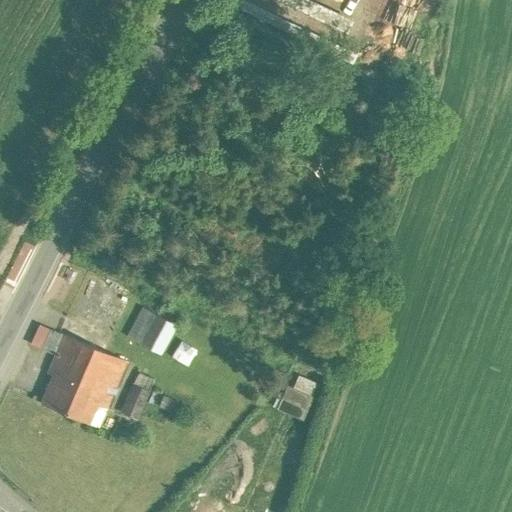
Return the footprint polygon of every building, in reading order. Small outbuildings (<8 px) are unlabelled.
[(346,36),(352,21),(300,0),(286,0),(284,7),(307,17),(304,23),(313,27),(312,30),(329,37),(332,30),(346,36)] [(140,309),(125,340),(161,358),(177,327),(140,309)] [(45,323),(36,344),(61,355),(70,334),(45,323)] [(132,361),(70,334),(61,355),(41,400),(103,427),(132,361)] [(188,370),(197,352),(180,342),(170,360),(188,370)] [(275,411),(301,422),(317,385),(297,377),(292,390),(285,387),(275,411)] [(136,389),(130,420),(142,422),(148,392),(136,389)]
